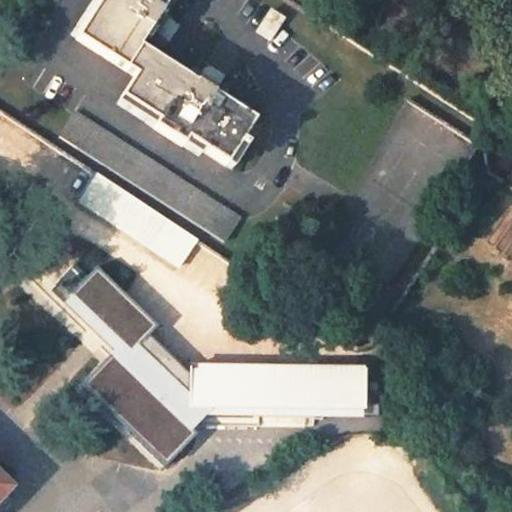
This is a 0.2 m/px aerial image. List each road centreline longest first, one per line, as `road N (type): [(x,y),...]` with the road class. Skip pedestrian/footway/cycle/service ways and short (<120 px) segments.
road 1 (unknown): [(159,146),(260,204),(288,190),(297,174),(300,125),(271,68),(218,0)]
road 2 (unknown): [(74,0),(50,62),(56,75),(159,146)]
